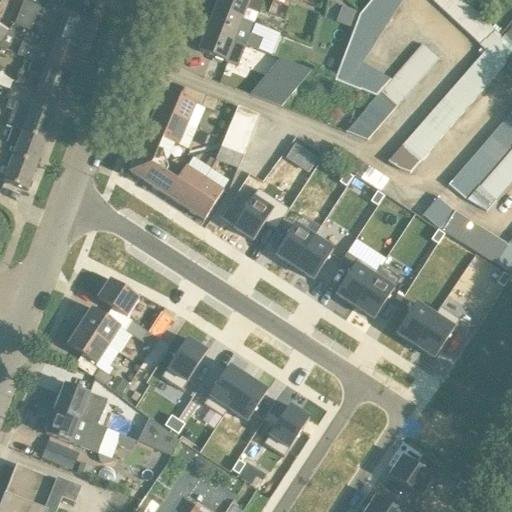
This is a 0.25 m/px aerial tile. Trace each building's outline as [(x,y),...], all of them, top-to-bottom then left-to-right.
[(218,0),(214,12),(254,27),(254,26),(240,21),(245,9),(258,14),(262,4),(251,0),(218,0)] [(393,16),(399,6),(390,0),(372,0),(372,1),(393,16)] [(429,0),(429,2),(437,9),(444,0),(429,0)] [(444,0),(437,9),(446,17),(459,0),(444,0)] [(459,0),(446,17),(454,25),(468,8),(459,0)] [(386,26),(393,16),(372,1),(364,10),(386,26)] [(23,3),(14,27),(30,33),(39,9),(23,3)] [(351,30),(357,14),(342,8),(336,24),(351,30)] [(463,33),(477,16),(468,8),(454,25),(463,33)] [(380,37),(386,26),(364,10),(360,15),(358,20),(380,37)] [(43,11),(39,20),(52,25),(55,16),(43,11)] [(214,12),(206,32),(245,47),(244,48),(257,52),(261,41),(250,36),(254,27),(214,12)] [(463,33),(471,40),(486,24),(477,16),(463,33)] [(55,43),(79,52),(88,27),(65,18),(55,43)] [(374,47),(380,37),(358,20),(354,32),(374,47)] [(495,31),(486,24),(471,40),(480,48),(495,31)] [(0,49),(7,53),(14,36),(8,33),(0,26),(0,49)] [(505,65),(504,63),(499,42),(498,37),(495,31),(480,48),(485,52),(476,62),(494,78),(505,65)] [(245,47),(206,32),(198,54),(236,69),(244,48),(245,47)] [(368,57),(374,47),(354,32),(349,43),(368,57)] [(504,63),(511,55),(511,45),(504,37),(499,42),(501,49),(504,63)] [(30,63),(69,78),(79,52),(55,43),(42,38),(37,50),(21,45),(16,57),(30,63)] [(347,89),(361,67),(368,57),(349,43),(334,84),(347,89)] [(415,56),(431,69),(438,61),(421,47),(415,56)] [(424,77),(431,69),(415,56),(408,64),(424,77)] [(280,110),(299,87),(311,73),(279,61),(249,97),(280,110)] [(494,78),(476,62),(466,74),(484,90),(494,78)] [(21,73),(16,86),(60,103),(62,98),(64,98),(66,93),(64,92),(69,78),(30,63),(26,75),(21,73)] [(417,85),(424,77),(408,64),(401,72),(417,85)] [(371,73),(361,67),(347,89),(357,93),(371,73)] [(410,94),(417,85),(401,72),(395,81),(410,94)] [(357,93),(360,94),(362,95),(363,93),(369,96),(381,79),(371,73),(357,93)] [(484,90),(466,74),(455,87),(473,102),(484,90)] [(369,96),(378,100),(381,97),(388,89),(391,85),(381,79),(369,96)] [(395,81),(391,85),(388,89),(403,102),(410,94),(395,81)] [(473,102),(455,87),(445,99),(463,114),(473,102)] [(163,92),(155,113),(186,127),(195,107),(200,109),(205,98),(183,89),(179,99),(163,92)] [(396,110),(403,102),(388,89),(381,97),(396,110)] [(381,97),(378,100),(374,105),(389,118),(396,110),(381,97)] [(218,103),(205,98),(200,109),(213,113),(218,103)] [(463,114),(445,99),(434,111),(452,127),(463,114)] [(27,118),(22,134),(45,143),(50,128),(53,129),(55,124),(52,123),(55,117),(30,108),(30,109),(22,106),(22,105),(9,100),(5,110),(27,118)] [(382,126),(389,118),(374,105),(367,114),(382,126)] [(255,128),(259,118),(237,109),(233,119),(255,128)] [(452,127),(434,111),(424,123),(442,139),(452,127)] [(186,127),(155,113),(146,133),(162,140),(178,147),(186,127)] [(375,134),(382,126),(367,114),(360,122),(375,134)] [(511,118),(509,116),(501,125),(511,133),(511,118)] [(228,130),(250,139),(255,128),(233,119),(228,130)] [(349,134),(353,136),(368,142),(375,134),(360,122),(349,134)] [(442,139),(424,123),(413,136),(431,151),(442,139)] [(493,134),(511,149),(511,147),(511,133),(501,125),(493,134)] [(0,153),(13,159),(36,168),(37,164),(39,165),(42,158),(39,157),(45,143),(22,134),(12,130),(6,146),(0,143),(0,153)] [(224,141),(246,150),(250,139),(228,130),(224,141)] [(162,140),(146,133),(129,174),(164,163),(161,155),(159,154),(157,153),(162,140)] [(504,157),(511,149),(493,134),(486,142),(504,157)] [(431,151),(413,136),(402,148),(421,164),(431,151)] [(224,141),(219,151),(241,160),(246,150),(224,141)] [(496,166),(497,165),(504,157),(486,142),(478,151),(496,166)] [(367,169),(332,146),(325,157),(360,180),(367,169)] [(421,164),(402,148),(388,165),(400,171),(410,176),(421,164)] [(215,162),(237,171),(241,160),(219,151),(215,162)] [(488,175),(490,172),(496,166),(478,151),(470,160),(488,175)] [(36,168),(13,159),(0,153),(0,183),(1,184),(26,193),(28,189),(30,190),(33,183),(30,182),(36,168)] [(317,160),(306,153),(297,167),(308,174),(317,160)] [(511,164),(504,157),(497,165),(511,177),(511,164)] [(480,184),(484,180),(488,175),(470,160),(463,169),(480,184)] [(164,163),(129,174),(166,199),(176,184),(175,183),(164,176),(166,172),(164,163)] [(511,177),(497,165),(496,166),(490,172),(508,188),(511,182),(511,177)] [(184,211),(203,181),(185,169),(175,183),(176,184),(166,199),(184,211)] [(360,180),(380,193),(387,182),(367,169),(360,180)] [(473,193),(477,188),(480,184),(463,169),(455,178),(473,193)] [(343,172),(337,182),(344,187),(350,177),(343,172)] [(490,172),(488,175),(484,180),(501,195),(508,188),(490,172)] [(447,187),(465,202),(473,193),(455,178),(447,187)] [(484,180),(480,184),(477,188),(494,203),(501,195),(484,180)] [(203,181),(184,211),(203,223),(222,193),(203,181)] [(477,188),(473,193),(465,202),(485,214),(494,203),(477,188)] [(258,191),(233,230),(252,243),(265,225),(276,232),(288,212),(258,191)] [(374,191),(368,202),(374,206),(381,196),(374,191)] [(445,222),(453,213),(437,199),(429,208),(445,222)] [(437,232),(438,230),(445,222),(429,208),(421,218),(437,232)] [(456,215),(442,232),(472,252),(487,235),(456,215)] [(294,227),(275,257),(294,270),(314,239),(294,227)] [(434,230),(428,240),(435,244),(441,234),(434,230)] [(497,241),(487,235),(472,252),(482,258),(497,241)] [(314,239),(294,270),(313,282),(333,251),(314,239)] [(482,258),(510,276),(511,273),(511,245),(510,244),(507,248),(497,241),(482,258)] [(357,262),(335,297),(354,309),(374,278),(377,274),(357,262)] [(499,272),(493,281),(500,286),(506,277),(499,272)] [(374,278),(354,309),(373,321),(392,290),(374,278)] [(97,301),(111,310),(112,310),(126,319),(138,300),(109,281),(97,301)] [(415,305),(395,335),(415,348),(435,317),(415,305)] [(435,317),(415,348),(433,360),(459,322),(440,309),(435,317)] [(146,333),(131,323),(126,320),(126,319),(112,310),(111,310),(106,319),(91,310),(79,329),(108,348),(119,330),(140,343),(146,333)] [(158,342),(171,322),(160,314),(147,335),(158,342)] [(108,348),(79,329),(67,347),(95,367),(108,348)] [(186,341),(161,379),(181,392),(206,354),(186,341)] [(228,368),(203,407),(222,419),(227,411),(247,381),(228,368)] [(98,372),(93,382),(105,389),(111,380),(98,372)] [(109,390),(119,396),(125,386),(115,380),(109,390)] [(247,381),(227,411),(246,424),(267,393),(247,381)] [(65,386),(55,411),(87,424),(92,411),(101,415),(106,403),(89,396),(89,395),(65,386)] [(289,408),(264,446),(283,459),(309,420),(289,408)] [(55,411),(45,436),(69,446),(70,445),(90,453),(97,455),(97,457),(97,458),(97,460),(98,461),(98,463),(99,464),(101,465),(102,466),(103,466),(105,466),(106,467),(108,466),(109,466),(111,465),(112,464),(113,463),(114,461),(110,460),(119,436),(105,431),(87,424),(55,411)] [(171,417),(164,427),(171,432),(178,422),(171,417)] [(170,458),(179,444),(147,422),(137,444),(170,458)] [(178,422),(171,432),(178,436),(184,426),(178,422)] [(47,442),(40,460),(71,472),(78,455),(47,442)] [(402,459),(389,478),(423,501),(436,481),(402,459)] [(75,475),(87,480),(92,469),(80,464),(75,475)] [(235,466),(229,475),(237,480),(243,471),(235,466)] [(0,511),(47,511),(58,487),(15,470),(2,502),(0,500),(0,511)] [(458,486),(454,493),(464,499),(468,493),(458,486)] [(394,511),(375,499),(366,511),(394,511)]
